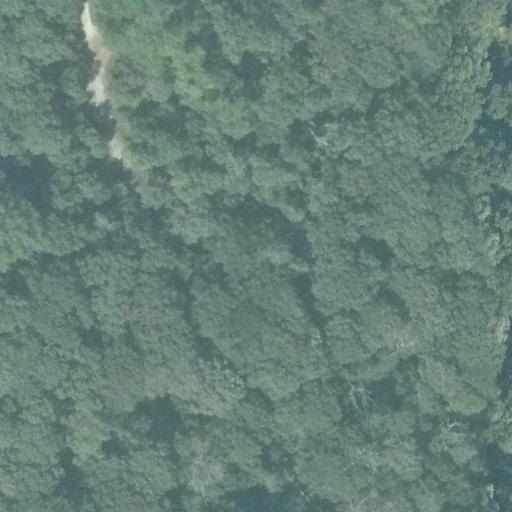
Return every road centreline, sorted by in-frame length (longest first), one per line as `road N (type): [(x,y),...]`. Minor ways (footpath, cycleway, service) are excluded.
road 1 (track): [(165,281),(111,137),(80,0)]
road 2 (track): [(148,511),(146,431),(178,324),(165,281)]
road 3 (track): [(90,56),(196,0)]
